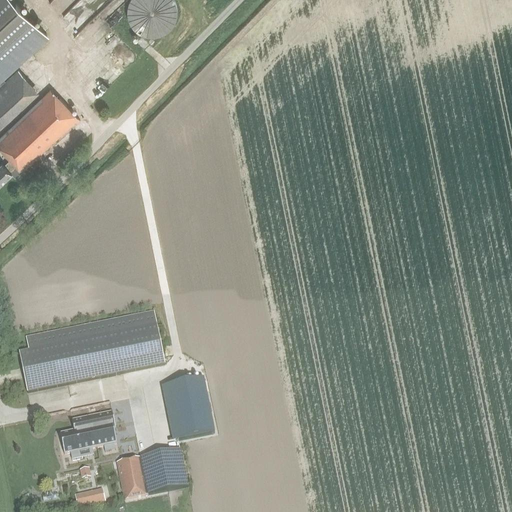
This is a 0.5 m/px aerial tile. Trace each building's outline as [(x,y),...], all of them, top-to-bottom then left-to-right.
[(0,0),(0,129),(39,93),(17,70),(4,82),(2,79),(47,36),(13,0),(0,0)] [(129,0),(128,4),(126,10),(127,16),(128,22),(131,27),(136,31),(141,35),(147,37),(153,37),(159,36),(164,34),(169,30),(173,25),(176,20),(177,14),(177,8),(175,2),(174,0),(129,0)] [(0,185),(11,175),(9,174),(15,168),(21,173),(75,122),(77,124),(80,120),(50,90),(0,137),(0,149),(10,160),(3,167),(1,165),(0,165),(0,185)] [(158,327),(157,327),(154,312),(26,337),(29,352),(20,354),(28,394),(166,367),(158,327)] [(202,381),(168,388),(179,442),(181,441),(215,435),(206,392),(204,392),(202,382),(204,382),(204,380),(202,381)] [(74,433),(60,436),(64,455),(71,454),(72,461),(94,457),(92,450),(104,447),(105,453),(113,452),(115,451),(114,445),(116,445),(114,430),(113,426),(115,426),(112,414),(72,422),(74,433)] [(147,496),(188,488),(180,451),(178,452),(139,460),(147,496)] [(124,501),(147,496),(139,460),(116,465),(124,501)] [(89,469),(80,471),(82,480),(90,478),(89,469)] [(102,491),(83,496),(85,508),(105,504),(102,491)]
